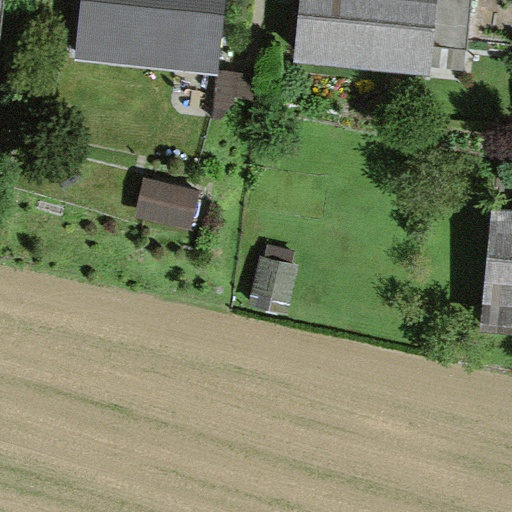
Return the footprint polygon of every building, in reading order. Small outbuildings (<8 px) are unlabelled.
[(213,0),(87,0),(82,59),(206,72),(213,0)] [(511,0),(302,0),(295,64),(432,79),(434,66),(465,70),(468,40),(511,45),(511,0)] [(190,203),(145,191),(137,222),(182,233),(190,203)] [(511,215),(494,213),(484,330),(511,332),(511,215)] [(289,270),(261,266),(255,306),(283,311),(289,270)]
